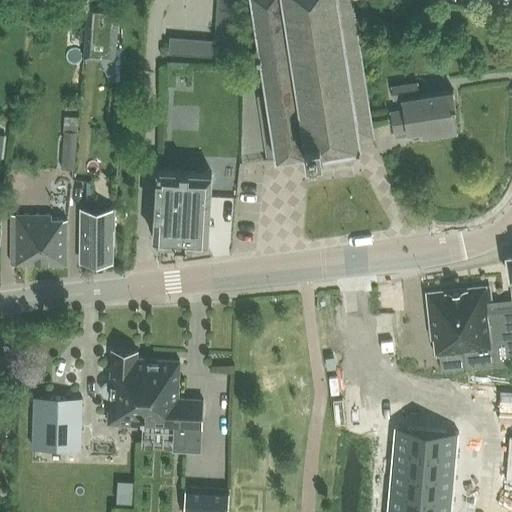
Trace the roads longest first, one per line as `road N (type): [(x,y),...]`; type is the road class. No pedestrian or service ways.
road 1 (tertiary): [(0,308),(352,262)]
road 2 (residential): [(352,262),(375,402),(392,411),(497,418)]
road 3 (tertiary): [(352,262),(464,247),(511,220)]
